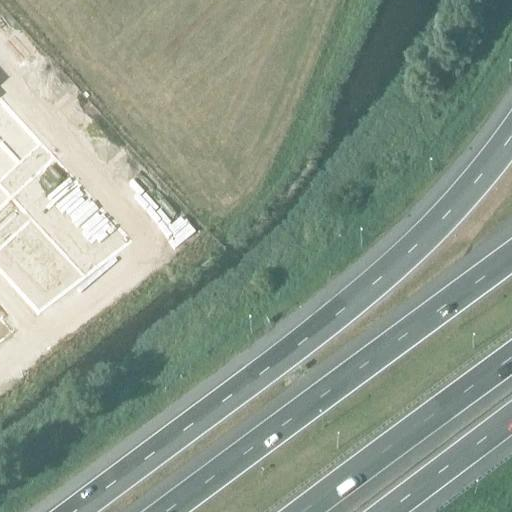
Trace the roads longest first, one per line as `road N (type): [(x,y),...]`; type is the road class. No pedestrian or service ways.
road 1 (motorway): [(511,136),(394,267),(77,511)]
road 2 (motorway): [(511,256),(167,511)]
road 3 (motorway): [(306,511),(511,359)]
road 4 (motorway): [(390,511),(511,420)]
